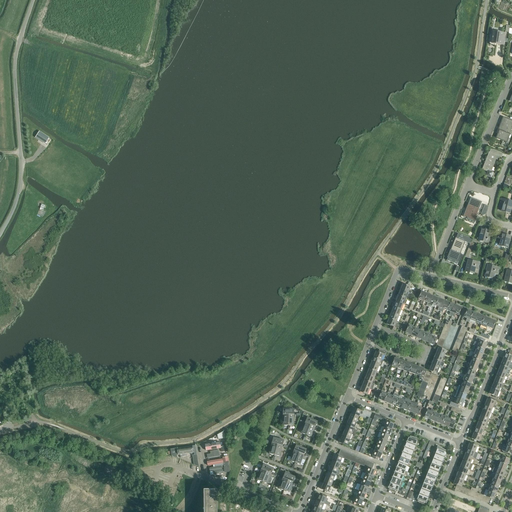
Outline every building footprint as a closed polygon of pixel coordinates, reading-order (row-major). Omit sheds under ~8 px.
[(489,44),(497,46),(497,44),(503,45),(505,33),(499,32),(499,31),(492,28),(489,44)] [(496,138),(507,142),(510,134),(509,134),(511,126),(511,120),(503,117),(498,130),(499,130),(498,133),(497,133),(498,134),(496,138)] [(45,144),(49,138),(39,131),(35,137),(45,144)] [(482,170),(487,172),(486,176),(491,178),(493,173),(491,172),(496,159),(497,160),(499,156),(497,156),(498,152),(491,149),(489,153),(489,152),(482,170)] [(466,210),(463,217),(466,218),(467,219),(467,218),(468,219),(475,221),(475,222),(477,216),(476,216),(482,202),(471,198),(467,208),(466,210)] [(499,205),(502,206),(501,211),(510,213),(511,204),(511,201),(501,199),(499,205)] [(478,241),(490,243),(492,237),(489,236),(490,231),(481,229),(478,241)] [(499,246),(508,248),(510,236),(499,233),(497,240),(500,241),(499,246)] [(450,250),(447,257),(448,258),(458,262),(461,254),(460,254),(465,242),(470,244),(472,239),(458,234),(456,238),(455,238),(451,250),(450,250)] [(483,269),(487,269),(485,277),(493,279),(495,274),(498,274),(499,268),(488,265),(488,262),(490,256),(487,255),(483,269)] [(465,272),(474,274),(475,269),(478,269),(480,263),(468,260),(465,272)] [(400,290),(408,293),(411,294),(412,291),(409,290),(410,287),(403,284),(400,290)] [(400,290),(398,296),(406,299),(408,293),(400,290)] [(423,305),(424,301),(427,294),(421,291),(418,299),(422,300),(420,304),(423,305)] [(426,306),(429,307),(433,296),(427,294),(424,301),(428,303),(426,306)] [(398,296),(396,301),(403,304),(406,299),(398,296)] [(432,304),(436,306),(439,298),(433,296),(429,307),(431,308),(432,304)] [(437,310),(440,311),(444,301),(439,298),(436,306),(439,307),(437,310)] [(396,301),(394,307),(401,310),(403,304),(396,301)] [(444,309),(447,310),(450,303),(444,301),(440,311),(442,312),(444,309)] [(449,315),(452,316),(456,305),(450,303),(447,310),(450,312),(449,315)] [(456,305),(452,316),(454,317),(455,314),(459,315),(461,308),(456,305)] [(394,307),(391,313),(399,316),(401,310),(394,307)] [(469,322),(470,319),(473,312),(467,310),(464,317),(467,318),(466,321),(469,322)] [(470,319),(476,322),(479,314),(473,312),(470,319)] [(391,313),(389,318),(397,321),(399,316),(391,313)] [(476,322),(481,324),(484,317),(479,314),(476,322)] [(481,324),(487,326),(490,319),(484,317),(481,324)] [(397,321),(389,318),(387,324),(391,326),(390,328),(395,330),(398,322),(397,321)] [(490,319),(487,326),(493,329),(496,321),(490,319)] [(405,332),(411,335),(415,328),(409,325),(405,332)] [(411,335),(417,338),(420,330),(415,328),(411,335)] [(417,338),(422,340),(426,333),(420,330),(417,338)] [(422,340),(428,343),(431,335),(426,333),(422,340)] [(431,335),(428,343),(434,345),(437,338),(431,335)] [(479,341),(477,346),(485,349),(487,343),(479,341)] [(473,351),(475,352),(482,355),(485,349),(477,346),(475,346),(473,351)] [(438,347),(436,353),(444,356),(446,350),(438,347)] [(376,351),(374,357),(381,360),(383,355),(385,355),(386,353),(379,350),(378,352),(376,351)] [(475,352),(473,358),(480,361),(482,355),(475,352)] [(436,353),(434,359),(441,362),(444,356),(436,353)] [(511,356),(508,355),(505,353),(503,359),(511,362),(511,358),(511,356)] [(371,363),(379,366),(381,367),(383,361),(381,360),(374,357),(371,363)] [(392,366),(398,368),(401,360),(394,358),(392,366)] [(473,358),(470,364),(478,366),(480,361),(473,358)] [(434,359),(432,365),(439,368),(442,369),(444,363),(441,362),(434,359)] [(508,368),(511,362),(503,359),(501,365),(508,368)] [(398,368),(403,370),(406,362),(401,360),(398,368)] [(403,370),(409,372),(412,364),(406,362),(403,370)] [(371,363),(369,369),(376,372),(379,366),(371,363)] [(409,372),(415,374),(418,366),(412,364),(409,372)] [(470,364),(468,369),(475,372),(478,366),(470,364)] [(431,371),(431,373),(432,373),(439,376),(440,373),(437,372),(439,368),(432,365),(429,371),(431,371)] [(511,369),(508,368),(501,365),(498,371),(509,375),(511,369)] [(424,376),(425,374),(426,371),(426,370),(424,369),(418,366),(415,374),(420,376),(419,379),(422,381),(423,379),(424,376)] [(369,369),(367,374),(374,377),(376,372),(369,369)] [(468,369),(466,375),(473,378),(474,375),(475,376),(476,373),(475,373),(475,372),(468,369)] [(509,375),(498,371),(496,376),(504,379),(505,376),(508,377),(509,375)] [(367,374),(364,380),(372,383),(374,377),(367,374)] [(466,375),(463,381),(471,384),(473,378),(466,375)] [(501,385),(504,379),(496,376),(494,382),(501,385)] [(364,380),(362,386),(370,389),(372,383),(364,380)] [(463,381),(461,387),(469,390),(471,384),(463,381)] [(499,391),(501,385),(494,382),(492,388),(499,391)] [(370,389),(362,386),(360,392),(367,395),(370,389)] [(459,386),(456,391),(466,395),(469,390),(461,387),(459,386)] [(497,397),(499,391),(492,388),(489,394),(497,397)] [(454,397),(457,398),(464,401),(466,395),(456,391),(454,397)] [(378,399),(384,401),(387,394),(381,392),(378,399)] [(384,401),(390,404),(393,396),(387,394),(384,401)] [(390,404),(395,406),(398,398),(393,396),(390,404)] [(395,406),(401,408),(404,401),(398,398),(395,406)] [(464,401),(457,398),(454,404),(451,402),(450,405),(458,408),(459,406),(462,407),(464,401)] [(488,398),(485,404),(493,407),(495,401),(488,398)] [(401,408),(407,410),(410,403),(404,401),(401,408)] [(413,413),(416,405),(417,403),(411,401),(410,403),(407,410),(413,413)] [(485,404),(483,410),(490,413),(493,407),(485,404)] [(416,405),(413,413),(419,415),(422,408),(416,405)] [(353,408),(351,414),(359,417),(361,411),(353,408)] [(430,420),(433,412),(434,410),(431,409),(430,411),(427,410),(424,417),(430,420)] [(488,419),(490,413),(483,410),(482,409),(481,413),(481,416),(488,419)] [(430,420),(436,422),(439,415),(433,412),(430,420)] [(351,414),(349,419),(356,422),(359,417),(351,414)] [(436,422),(441,424),(444,417),(439,415),(436,422)] [(481,416),(478,421),(486,424),(488,419),(481,416)] [(305,423),(310,425),(315,427),(317,423),(317,422),(307,417),(307,418),(305,422),(305,423)] [(441,424),(447,427),(450,419),(444,417),(441,424)] [(349,419),(346,425),(354,428),(356,422),(349,419)] [(450,419),(447,427),(453,429),(456,422),(450,419)] [(386,421),(384,427),(391,430),(394,424),(386,421)] [(478,421),(476,427),(483,430),(486,424),(478,421)] [(306,435),(310,425),(305,423),(301,433),(303,434),(306,435)] [(310,425),(306,435),(308,436),(311,437),(315,427),(310,425)] [(346,425),(344,431),(352,434),(354,428),(346,425)] [(384,427),(382,433),(389,435),(391,430),(384,427)] [(476,427),(474,433),(481,436),(483,430),(476,427)] [(344,431),(342,437),(349,440),(352,434),(344,431)] [(382,433),(379,438),(387,441),(389,435),(382,433)] [(481,436),(474,433),(471,439),(479,442),(481,436)] [(407,440),(406,443),(415,446),(416,443),(417,441),(416,441),(417,438),(410,436),(410,437),(409,438),(408,438),(407,440)] [(272,443),(277,444),(283,446),(284,443),(284,441),(284,440),(273,437),(273,438),(272,443)] [(349,440),(342,437),(340,442),(347,445),(349,440)] [(379,438),(377,444),(384,447),(387,441),(379,438)] [(220,443),(205,445),(206,451),(221,449),(220,443)] [(274,455),(277,444),(272,443),(269,454),(272,455),(274,455)] [(405,445),(404,448),(413,451),(415,446),(406,443),(405,445)] [(470,443),(467,449),(475,452),(477,446),(470,443)] [(277,444),(274,455),(275,455),(277,456),(280,456),(279,456),(280,456),(283,446),(277,444)] [(377,444),(375,450),(382,453),(384,447),(377,444)] [(294,450),(299,452),(304,454),(306,452),(306,450),(306,449),(296,445),(294,450)] [(511,453),(511,447),(506,446),(504,445),(502,451),(511,455),(511,453)] [(436,451),(435,454),(444,458),(445,455),(446,453),(445,452),(445,451),(446,451),(438,446),(437,446),(438,446),(436,449),(437,449),(436,451)] [(403,450),(402,453),(411,456),(413,451),(404,448),(403,450)] [(467,449),(465,455),(472,458),(475,452),(467,449)] [(210,452),(211,454),(207,455),(208,459),(220,457),(219,450),(210,452)] [(295,463),(299,452),(294,450),(290,461),(292,462),(295,463)] [(382,453),(375,450),(372,456),(380,459),(382,453)] [(299,452),(295,463),(297,464),(300,464),(300,465),(304,455),(304,454),(299,452)] [(401,455),(400,458),(409,461),(411,456),(402,453),(401,455)] [(435,454),(433,459),(442,463),(443,460),(444,458),(435,454)] [(340,464),(342,458),(340,457),(338,456),(335,455),(332,461),(340,464)] [(465,455),(463,460),(470,463),(472,458),(465,455)] [(500,462),(507,465),(510,459),(502,456),(500,462)] [(399,460),(398,463),(407,466),(409,461),(400,458),(399,458),(400,458),(399,460)] [(433,459),(431,464),(440,468),(441,465),(442,463),(433,459)] [(460,466),(468,469),(470,470),(473,464),(470,463),(463,460),(460,466)] [(338,469),(340,464),(332,461),(330,466),(338,469)] [(495,467),(505,471),(507,465),(500,462),(498,468),(495,466),(495,467)] [(397,465),(396,468),(405,472),(407,466),(398,463),(397,463),(398,463),(397,465)] [(261,469),(266,471),(272,473),(273,471),(273,469),(274,469),(274,468),(263,464),(261,469)] [(431,464),(429,469),(438,473),(439,470),(440,468),(431,464)] [(222,466),(210,468),(210,472),(213,472),(214,475),(224,474),(223,470),(222,470),(222,466)] [(335,475),(338,469),(330,466),(328,472),(335,475)] [(460,466),(458,472),(466,475),(468,469),(460,466)] [(492,472),(503,476),(504,477),(505,474),(504,473),(505,471),(495,467),(492,472)] [(368,468),(365,473),(373,476),(375,471),(372,469),(369,468),(368,468)] [(395,470),(394,473),(403,477),(405,472),(396,468),(395,468),(396,468),(395,470)] [(262,482),(266,471),(261,469),(257,480),(260,481),(262,481),(262,482)] [(429,469),(427,474),(436,478),(437,475),(438,473),(429,469)] [(266,471),(262,482),(265,483),(267,483),(267,484),(268,483),(270,484),(273,477),(270,476),(271,474),(272,474),(272,473),(266,471)] [(333,481),(335,475),(328,472),(325,478),(333,481)] [(458,472),(456,478),(463,481),(466,475),(458,472)] [(493,479),(500,482),(503,476),(492,472),(492,473),(495,474),(493,479)] [(283,478),(288,480),(293,482),(295,480),(295,477),(285,473),(283,478)] [(365,473),(363,479),(370,482),(373,476),(365,473)] [(393,475),(392,478),(401,482),(403,477),(394,473),(393,473),(394,473),(393,475)] [(427,474),(425,479),(434,483),(435,480),(435,478),(436,478),(427,474)] [(284,490),(288,480),(283,478),(279,488),(281,490),(284,490)] [(331,487),(333,481),(325,478),(323,484),(331,487)] [(391,480),(390,483),(401,487),(403,482),(401,482),(392,478),(391,478),(392,478),(391,480)] [(457,485),(459,486),(461,487),(463,481),(456,478),(454,484),(457,485)] [(363,479),(361,485),(368,488),(370,482),(363,479)] [(425,479),(423,484),(432,488),(433,485),(433,483),(434,483),(425,479)] [(491,485),(498,488),(500,482),(493,479),(491,485)] [(288,480),(284,490),(286,492),(289,492),(293,482),(288,480)] [(401,487),(390,483),(389,483),(390,483),(389,485),(387,488),(389,489),(389,490),(388,490),(390,491),(392,492),(394,492),(395,493),(396,491),(397,492),(398,489),(399,489),(400,489),(401,487)] [(328,492),(331,487),(323,484),(321,489),(328,492)] [(423,484),(421,489),(430,493),(431,490),(432,488),(423,484)] [(361,485),(358,491),(366,494),(368,488),(361,485)] [(488,491),(496,494),(498,488),(491,485),(488,491)] [(421,489),(419,494),(428,498),(429,495),(430,493),(421,489)] [(204,490),(204,511),(215,511),(215,490),(204,490)] [(488,497),(490,498),(494,499),(496,494),(488,491),(486,490),(483,495),(485,496),(488,497)] [(358,491),(356,496),(364,499),(366,494),(358,491)] [(428,498),(419,494),(417,500),(418,500),(417,501),(417,502),(419,503),(421,503),(422,504),(424,504),(425,503),(426,503),(427,500),(427,498),(428,498)] [(319,495),(316,501),(324,504),(326,498),(319,495)] [(364,499),(356,496),(354,502),(357,504),(361,505),(364,499)] [(316,501),(314,506),(321,509),(324,504),(316,501)]
